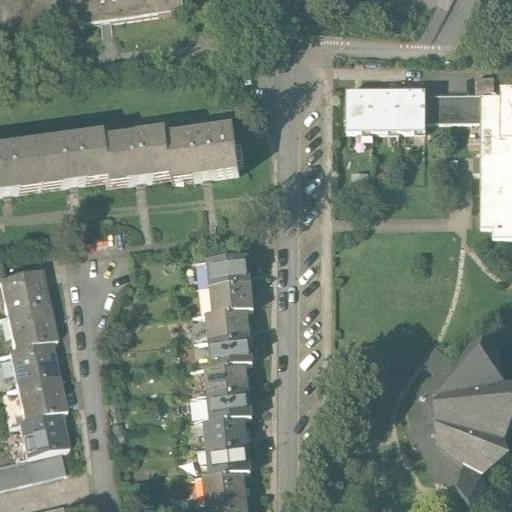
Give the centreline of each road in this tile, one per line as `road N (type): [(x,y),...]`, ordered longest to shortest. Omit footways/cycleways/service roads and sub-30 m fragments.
road 1 (residential): [(288,511),(291,75)]
road 2 (residential): [(107,511),(84,347),(84,285)]
